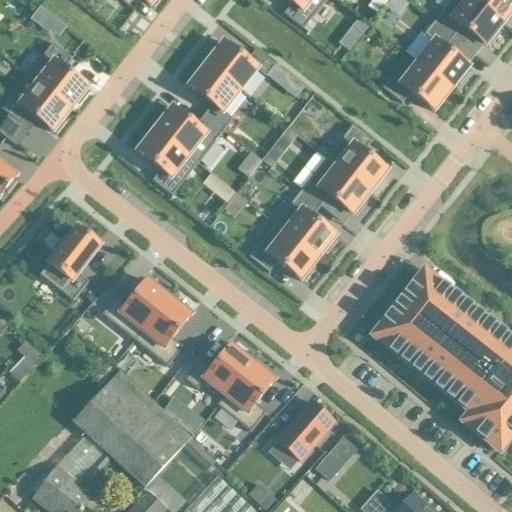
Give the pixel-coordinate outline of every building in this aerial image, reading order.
[(285,0),(292,5),(283,16),(303,31),(327,0),(285,0)] [(384,10),(391,0),(374,0),(374,2),(384,10)] [(503,25),(470,0),(452,0),(434,24),(453,40),(462,29),(485,47),(486,46),(490,48),(500,35),(497,33),(503,25)] [(511,0),(470,0),(503,25),(508,18),(511,21),(511,19),(511,0)] [(368,29),(358,21),(351,30),(361,38),(368,29)] [(445,50),(453,40),(434,24),(424,36),(434,43),(417,64),(451,91),(457,83),(460,86),(470,73),(467,70),(468,69),(445,50)] [(212,58),(206,66),(240,93),(256,72),(265,79),(266,78),(275,67),(255,52),(247,62),(223,44),(222,46),(219,43),(209,55),(212,58)] [(53,45),(27,78),(70,112),(77,103),(80,106),(89,94),(86,91),(87,90),(64,71),(72,61),(53,45)] [(451,91),(417,64),(401,85),(391,78),(382,90),(402,105),(410,94),(434,113),(451,91)] [(206,66),(189,88),(212,107),(204,117),(223,133),(233,121),(223,113),(240,93),(206,66)] [(275,67),(266,78),(276,85),(284,75),(275,67)] [(27,78),(1,110),(21,126),(29,115),(53,134),(54,132),(57,134),(67,122),(63,120),(70,112),(27,78)] [(172,109),(154,131),(198,165),(223,133),(204,117),(195,128),(172,109)] [(297,118),(288,129),(299,138),(308,127),(297,118)] [(352,128),(326,161),(369,195),(387,173),(363,154),(372,143),(352,128)] [(145,137),(135,149),(138,152),(137,154),(160,172),(152,183),(172,198),(198,165),(154,131),(148,140),(145,137)] [(0,198),(5,192),(8,194),(17,183),(14,180),(15,178),(0,166),(0,149),(0,148),(0,198)] [(271,151),(262,163),(272,171),(281,159),(271,151)] [(369,195),(326,161),(300,193),(320,209),(328,198),(352,217),(353,215),(356,218),(367,204),(364,202),(369,195)] [(227,206),(235,195),(225,187),(216,198),(227,206)] [(312,219),(320,209),(300,193),(275,226),(318,260),(324,253),(327,255),(337,242),(334,240),(335,238),(312,219)] [(318,260),(275,226),(249,259),(269,274),(277,264),(301,282),(302,280),(305,283),(315,270),(312,267),(318,260)] [(77,230),(39,277),(73,303),(88,284),(78,275),(99,248),(97,246),(100,243),(88,234),(86,237),(77,230)] [(511,337),(423,268),(368,339),(465,415),(457,425),(462,429),(500,459),(511,443),(511,337)] [(117,297),(101,316),(134,342),(168,299),(146,282),(128,305),(117,297)] [(168,299),(134,342),(167,368),(182,349),(172,340),(190,317),(189,315),(191,312),(178,302),(176,305),(168,299)] [(200,362),(185,382),(196,391),(204,382),(224,398),(225,398),(252,365),(244,359),(247,356),(234,345),(231,348),(230,347),(211,371),(200,362)] [(32,348),(8,374),(19,384),(43,358),(32,348)] [(224,398),(217,407),(250,433),(266,414),(255,405),(274,382),(272,381),(274,378),(261,367),(259,370),(252,365),(225,398),(224,398)] [(119,374),(73,424),(105,454),(112,460),(145,490),(187,444),(191,440),(119,374)] [(334,425),(310,404),(276,442),(300,464),(334,425)] [(194,414),(182,428),(193,436),(204,421),(194,414)] [(328,456),(315,470),(330,483),(343,469),(328,456)] [(102,511),(113,498),(92,482),(84,477),(77,486),(56,470),(34,501),(48,511),(51,507),(58,511),(57,511),(82,511),(86,508),(91,511),(102,511)] [(147,493),(130,511),(165,511),(167,511),(177,511),(182,507),(173,498),(174,498),(177,494),(160,477),(157,481),(146,492),(147,493)] [(187,511),(253,511),(218,479),(187,511)] [(262,510),(271,500),(257,486),(247,497),(262,510)] [(430,511),(412,496),(397,511),(395,511),(375,494),(360,511),(361,511),(430,511)]
